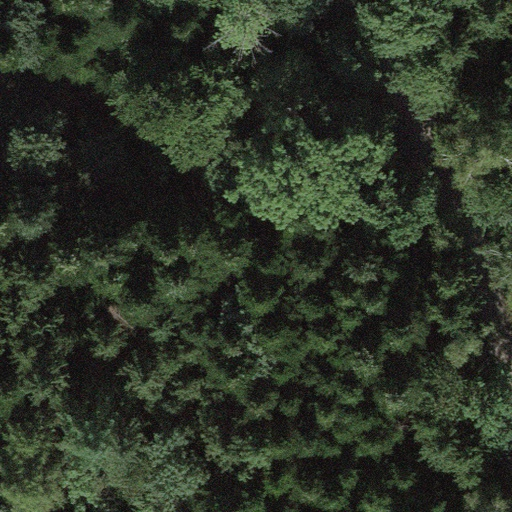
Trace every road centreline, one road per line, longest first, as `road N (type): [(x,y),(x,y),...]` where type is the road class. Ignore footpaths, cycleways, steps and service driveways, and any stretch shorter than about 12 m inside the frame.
road 1 (track): [(425,150),(0,84)]
road 2 (track): [(425,150),(490,300),(511,420)]
road 3 (track): [(326,0),(425,150)]
